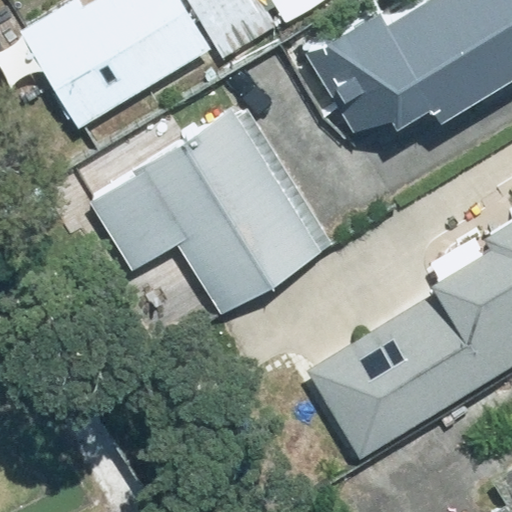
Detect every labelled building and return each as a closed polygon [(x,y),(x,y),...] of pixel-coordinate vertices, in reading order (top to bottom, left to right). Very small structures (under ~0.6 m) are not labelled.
[(307,0),(79,0),(78,0),(56,0),(13,28),(75,126),(207,42),(217,57),(307,0)] [(372,0),(296,44),(343,124),(377,104),(383,114),(417,95),(425,109),(511,58),(511,0),(398,0),(381,11),(374,0),(372,0)] [(123,265),(167,236),(216,310),(319,243),(229,105),(82,202),(123,265)] [(511,164),(415,215),(453,288),(312,361),(352,439),(511,356),(511,164)] [(511,511),(511,459),(496,469),(511,495),(511,511)]
